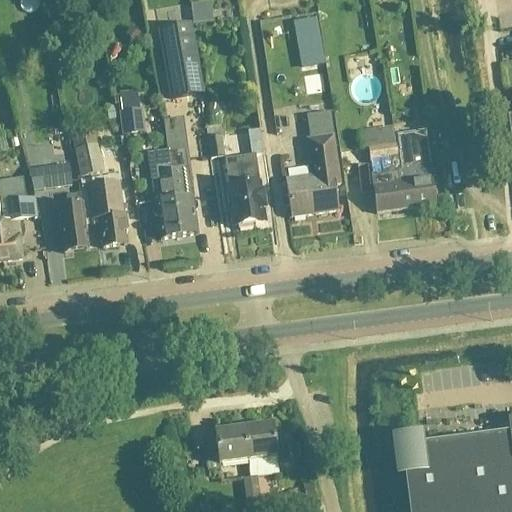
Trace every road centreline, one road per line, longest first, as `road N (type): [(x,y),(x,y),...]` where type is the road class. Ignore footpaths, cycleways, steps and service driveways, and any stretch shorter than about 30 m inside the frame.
road 1 (track): [(241,0),(287,291)]
road 2 (tertiary): [(0,372),(275,337)]
road 3 (tertiary): [(260,295),(0,328)]
road 4 (tertiary): [(511,261),(260,295)]
road 5 (tertiary): [(275,337),(511,307)]
road 6 (unclassified): [(275,337),(332,511)]
